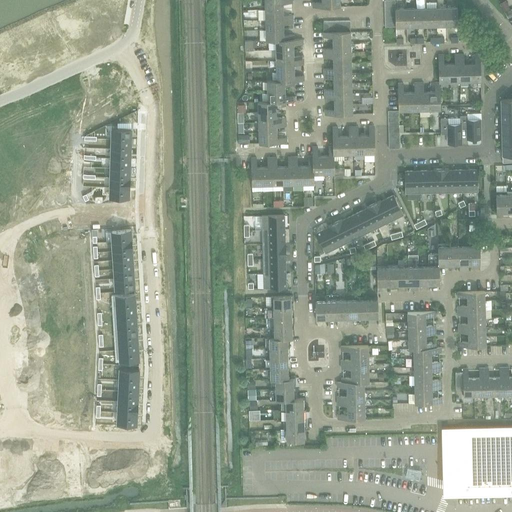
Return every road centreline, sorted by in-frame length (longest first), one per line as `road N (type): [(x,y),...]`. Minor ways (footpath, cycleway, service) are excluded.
road 1 (residential): [(148,204),(152,430),(147,438),(18,430)]
road 2 (residential): [(312,377),(314,423),(447,421),(449,363)]
road 3 (residential): [(380,155),(489,152),(488,98),(511,76)]
road 4 (residential): [(302,295),(301,221),(381,181),(380,155)]
road 5 (residential): [(120,46),(146,103),(148,204)]
road 6 (residential): [(148,204),(55,211),(0,241)]
road 7 (residential): [(292,140),(291,106),(311,106),(309,14)]
road 8 (residential): [(511,223),(493,224),(495,275),(447,276),(447,294)]
road 9 (residential): [(378,76),(429,75),(428,48),(485,46)]
road 10 (residential): [(0,102),(120,46)]
